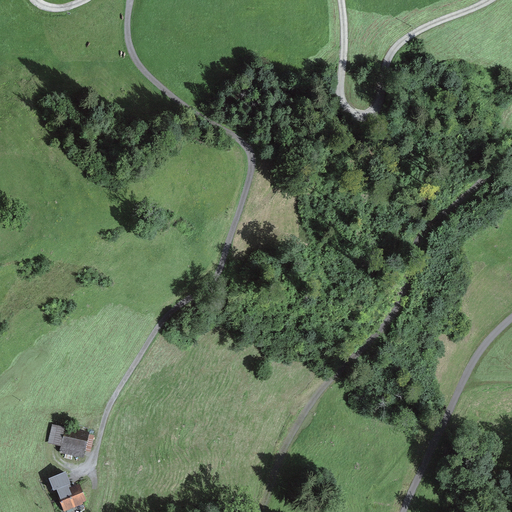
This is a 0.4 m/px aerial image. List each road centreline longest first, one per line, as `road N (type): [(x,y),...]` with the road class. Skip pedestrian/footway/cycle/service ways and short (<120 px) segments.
road 1 (track): [(130,0),(127,35),(137,62),(244,145),(251,165),(219,270),(156,328),(107,408),(90,474)]
road 2 (track): [(511,151),(417,240),(398,305),(303,413),(261,511)]
road 3 (track): [(340,0),(340,94),(356,114),(376,107),(387,61),(403,39),(488,0)]
road 4 (track): [(403,511),(469,367),(511,317)]
